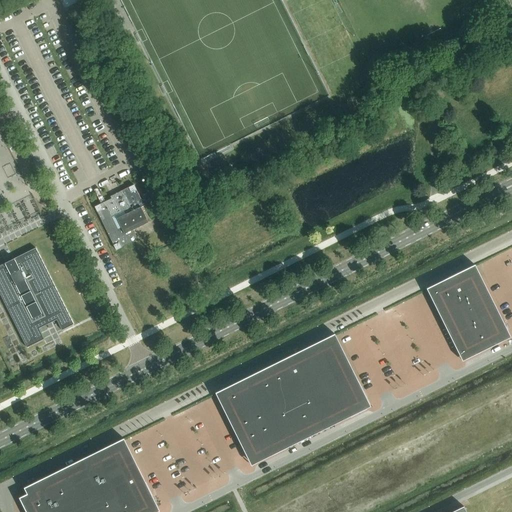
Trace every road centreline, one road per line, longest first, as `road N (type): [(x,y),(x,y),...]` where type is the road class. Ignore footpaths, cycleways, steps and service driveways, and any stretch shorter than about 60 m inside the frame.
road 1 (secondary): [(147,369),(511,185)]
road 2 (unclassified): [(511,348),(181,511)]
road 3 (unclassified): [(147,369),(0,77)]
road 4 (secondary): [(0,441),(147,369)]
